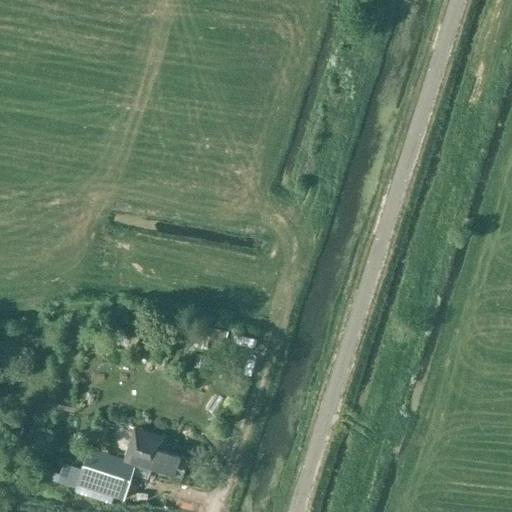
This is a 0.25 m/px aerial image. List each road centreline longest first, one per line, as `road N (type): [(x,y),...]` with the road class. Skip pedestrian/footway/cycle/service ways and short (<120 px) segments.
road 1 (unclassified): [(293,511),(455,0)]
road 2 (track): [(215,511),(375,0)]
